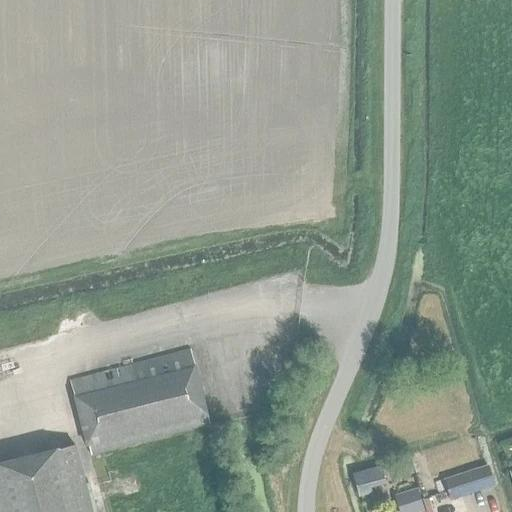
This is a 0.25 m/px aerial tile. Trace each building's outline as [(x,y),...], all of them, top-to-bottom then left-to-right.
[(195,349),(72,376),(89,451),(212,424),(195,349)] [(91,511),(74,445),(0,463),(0,511),(91,511)] [(400,477),(413,473),(409,460),(395,464),(400,477)] [(382,464),(353,471),(360,495),(373,492),(371,485),(387,481),(382,464)] [(443,479),(450,499),(494,485),(487,465),(443,479)] [(413,511),(424,508),(413,474),(400,478),(389,482),(398,511),(413,511)] [(432,511),(428,499),(423,500),(422,501),(426,511),(432,511)]
